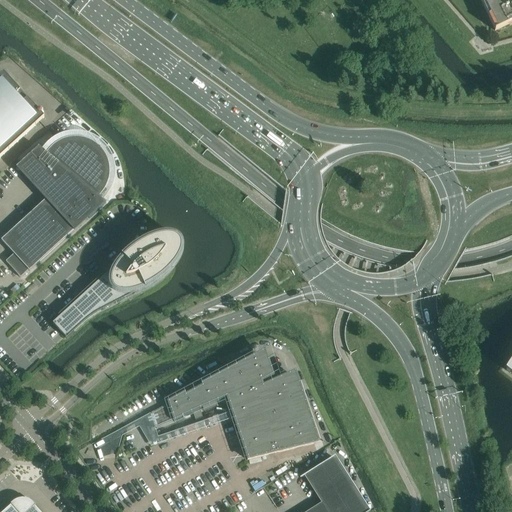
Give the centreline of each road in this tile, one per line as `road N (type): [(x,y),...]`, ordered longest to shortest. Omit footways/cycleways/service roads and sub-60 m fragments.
road 1 (unclassified): [(299,218),(261,274),(118,346),(27,423)]
road 2 (unclassified): [(36,433),(124,357),(333,283)]
road 3 (primary): [(80,0),(283,150),(301,178),(301,196)]
road 4 (primary): [(376,141),(296,126),(122,0)]
road 5 (secondary): [(340,286),(386,326),(411,362),(447,511)]
road 6 (secondary): [(474,511),(431,323),(428,275)]
